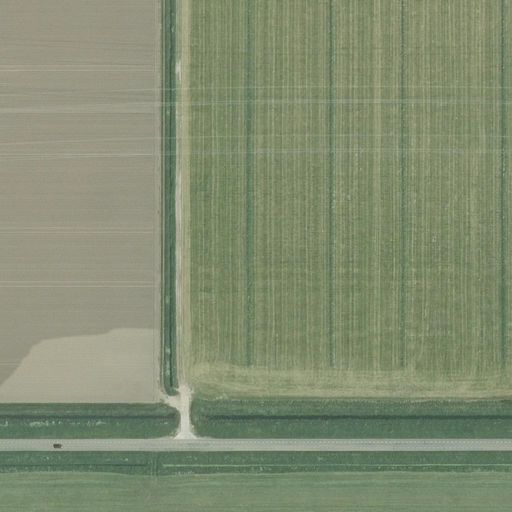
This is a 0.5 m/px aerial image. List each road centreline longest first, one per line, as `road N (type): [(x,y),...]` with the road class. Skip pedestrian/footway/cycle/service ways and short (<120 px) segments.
road 1 (unclassified): [(511,445),(0,445)]
road 2 (track): [(177,0),(184,445)]
